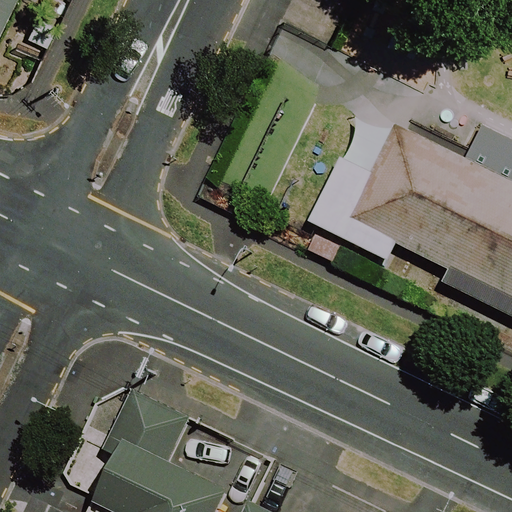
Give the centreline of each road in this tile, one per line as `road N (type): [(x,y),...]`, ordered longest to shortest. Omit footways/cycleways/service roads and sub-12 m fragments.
road 1 (residential): [(55,235),(511,455)]
road 2 (residential): [(55,235),(177,0)]
road 3 (residential): [(0,355),(55,235)]
